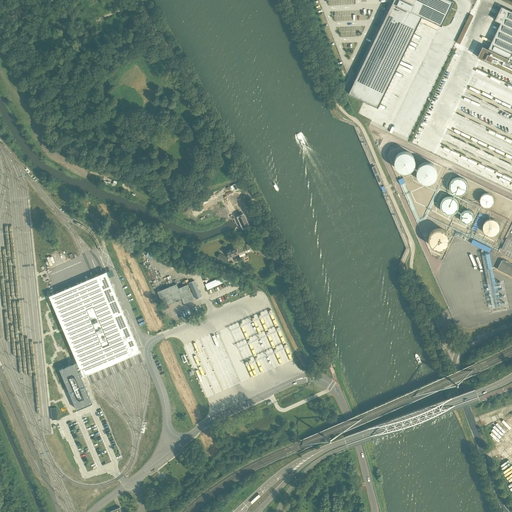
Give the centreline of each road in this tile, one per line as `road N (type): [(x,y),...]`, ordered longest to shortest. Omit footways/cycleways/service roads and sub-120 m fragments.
road 1 (track): [(438,324),(412,275),(412,243),(361,125),(338,105),(293,0)]
road 2 (secondary): [(298,465),(511,376)]
road 3 (unclassified): [(509,511),(455,367),(465,347),(511,325)]
road 4 (unclassified): [(375,511),(338,392)]
